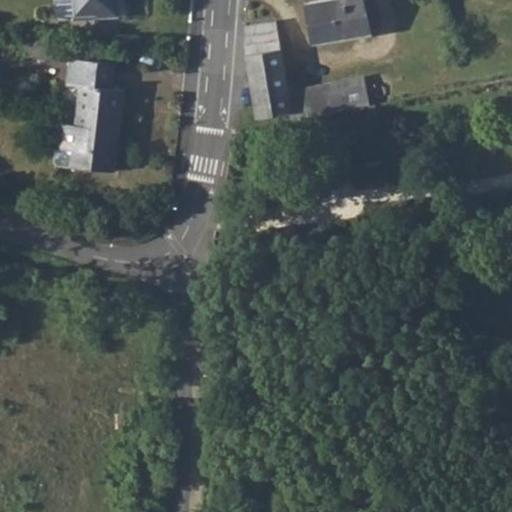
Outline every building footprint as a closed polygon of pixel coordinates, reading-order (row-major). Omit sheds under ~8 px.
[(76,0),(78,13),(95,12),(99,15),(115,14),(114,0),(76,0)] [(364,0),(326,0),(307,4),(314,41),(370,32),(364,0)] [(245,27),(245,54),(258,127),(369,106),(363,76),(288,90),(277,22),(245,27)] [(30,43),(29,56),(53,58),(54,45),(30,43)] [(73,58),(70,84),(83,86),(78,125),(66,124),(63,148),(75,149),(73,166),(116,171),(125,90),(113,88),(115,63),(73,58)]
